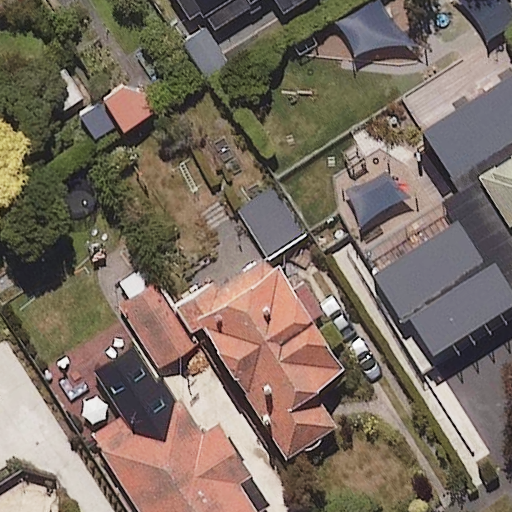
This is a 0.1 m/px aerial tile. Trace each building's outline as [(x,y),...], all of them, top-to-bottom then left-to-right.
[(202,0),(222,29),(265,0),(281,0),(291,14),(311,0),(202,0)] [(231,63),(210,29),(189,41),(210,76),(231,63)] [(511,77),(424,134),(460,190),(441,202),(455,224),(420,247),(369,279),(424,366),(511,309),(511,77)] [(156,114),(136,81),(81,114),(101,147),(156,114)] [(412,192),(390,164),(339,204),(370,245),(385,233),(376,220),(412,192)] [(184,308),(200,334),(211,327),(216,336),(295,461),(345,429),(323,394),(355,373),(279,254),(311,234),(279,183),(241,206),(270,253),(184,308)] [(158,373),(202,345),(180,310),(163,285),(120,313),(158,373)] [(0,403),(35,380),(0,325),(0,403)] [(208,435),(191,408),(144,437),(130,415),(97,435),(145,511),(280,511),(225,425),(208,435)]
